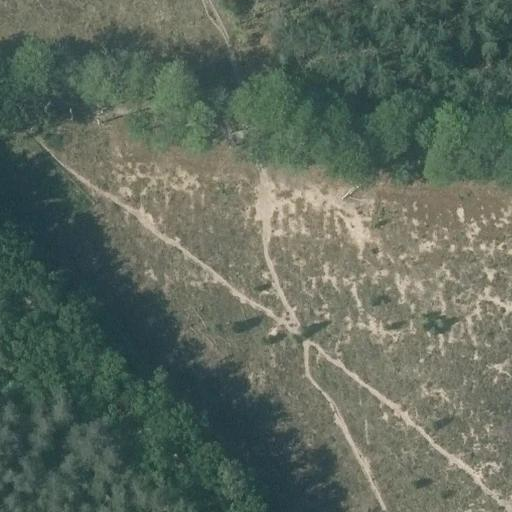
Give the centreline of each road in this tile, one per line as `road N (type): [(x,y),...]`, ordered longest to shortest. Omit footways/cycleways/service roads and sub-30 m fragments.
road 1 (unknown): [(511,130),(357,125),(209,86),(0,56)]
road 2 (track): [(225,511),(119,401),(0,257)]
